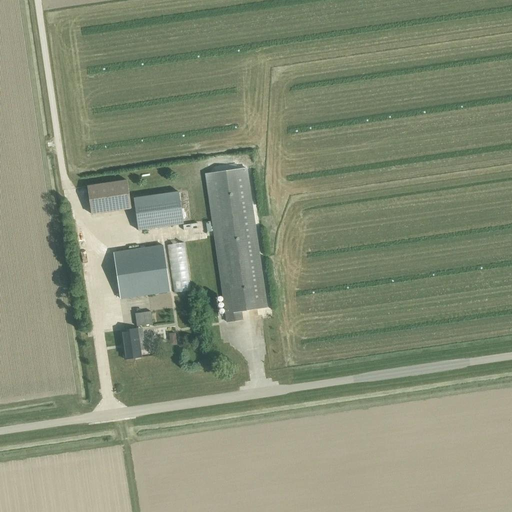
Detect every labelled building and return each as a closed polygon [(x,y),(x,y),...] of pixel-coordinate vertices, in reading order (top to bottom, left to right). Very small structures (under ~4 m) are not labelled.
[(245,168),(205,174),(227,323),(241,320),(240,311),(266,308),(245,168)] [(126,181),(87,186),(91,214),(130,208),(126,181)] [(138,230),(183,224),(178,192),(133,199),(138,230)] [(191,291),(184,243),(166,245),(173,293),(191,291)] [(120,299),(169,292),(162,246),(113,253),(120,299)] [(136,326),(152,324),(150,311),(134,314),(136,326)] [(142,333),(137,334),(136,329),(120,331),(124,360),(141,357),(140,350),(145,349),(142,333)]
